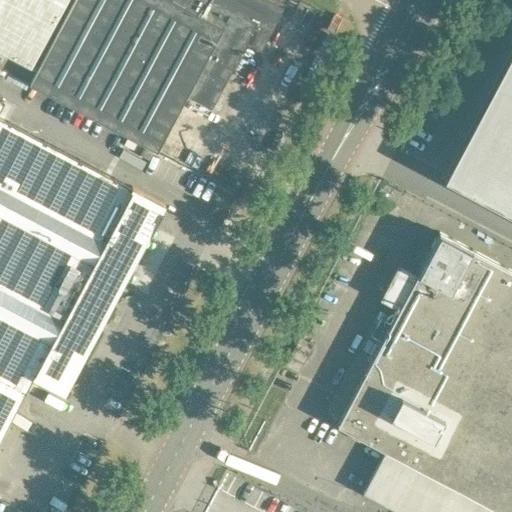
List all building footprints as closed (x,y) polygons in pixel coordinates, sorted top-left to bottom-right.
[(0,0),(0,50),(31,67),(66,0),(0,0)] [(74,0),(30,83),(157,151),(187,95),(212,109),(237,60),(235,59),(244,41),(261,50),(284,8),(269,0),(74,0)] [(511,49),(444,177),(511,212),(511,49)] [(0,440),(34,375),(64,391),(119,287),(120,284),(160,210),(162,206),(164,206),(165,204),(132,186),(132,187),(0,117),(0,108),(4,101),(0,99),(0,440)] [(145,146),(140,155),(149,160),(154,151),(145,146)] [(418,273),(399,308),(337,424),(457,487),(507,495),(504,511),(511,511),(511,269),(440,231),(418,273)] [(399,308),(418,273),(399,263),(380,298),(399,308)] [(285,364),(286,364),(299,371),(314,343),(301,336),(300,336),(285,364)]
